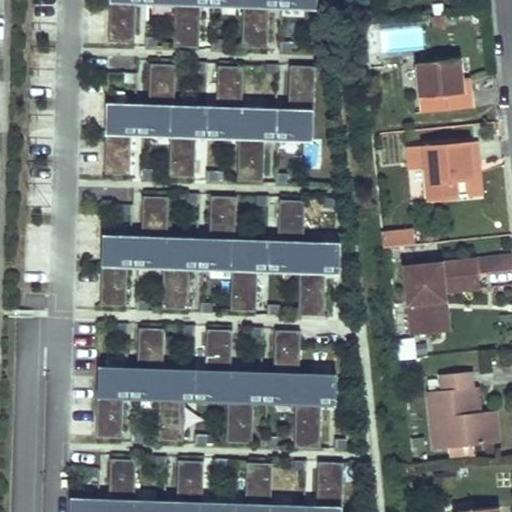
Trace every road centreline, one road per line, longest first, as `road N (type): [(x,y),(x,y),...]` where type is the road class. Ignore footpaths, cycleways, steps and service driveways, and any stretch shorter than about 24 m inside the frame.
road 1 (residential): [(62,332),(72,0)]
road 2 (residential): [(62,332),(29,330),(22,511)]
road 3 (residential): [(56,511),(62,332)]
